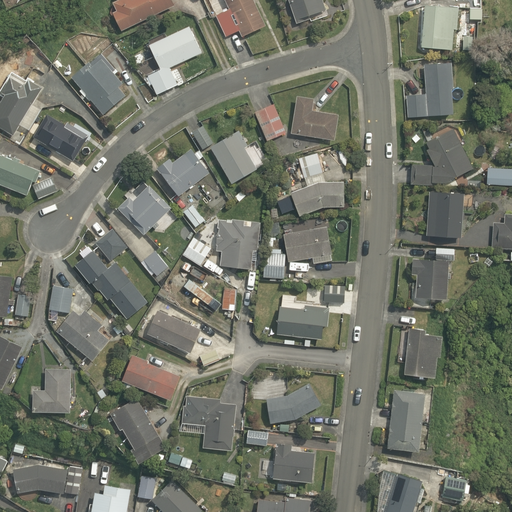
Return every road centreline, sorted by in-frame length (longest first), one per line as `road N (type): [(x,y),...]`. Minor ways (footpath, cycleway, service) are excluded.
road 1 (residential): [(347,511),(375,257),(374,44)]
road 2 (residential): [(374,44),(203,95),(151,125),(49,230)]
